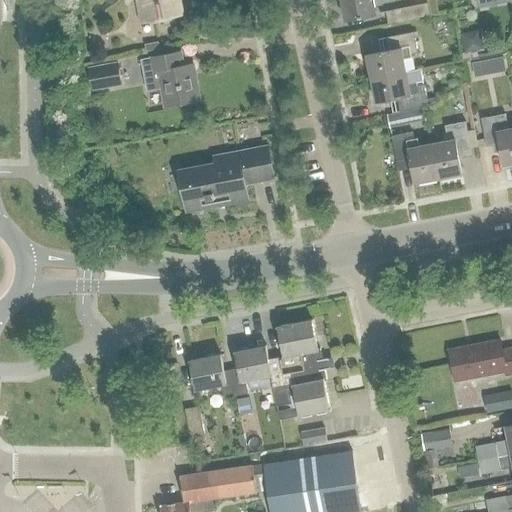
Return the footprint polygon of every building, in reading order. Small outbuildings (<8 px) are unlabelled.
[(182,15),(179,0),(139,0),(144,22),(182,15)] [(340,0),(345,21),(375,16),(372,1),(375,0),(340,0)] [(390,12),(392,24),(429,16),(427,5),(390,12)] [(485,50),(480,30),(460,34),(464,54),(485,50)] [(371,79),(407,73),(405,60),(412,59),(411,54),(418,53),(414,33),(379,40),(382,53),(367,56),(371,79)] [(177,69),(174,54),(142,60),(147,88),(163,85),(167,107),(199,101),(192,66),(177,69)] [(503,58),(488,61),(490,74),(506,71),(503,58)] [(122,85),(118,63),(90,69),(94,90),(122,85)] [(423,70),(407,73),(371,79),(375,103),(391,100),(393,113),(428,106),(427,99),(422,71),(423,71),(423,70)] [(426,121),(423,108),(387,115),(390,128),(426,121)] [(501,152),(504,167),(511,164),(511,128),(509,130),(506,114),(481,119),(487,147),(493,146),(495,153),(501,152)] [(432,145),(439,179),(463,175),(460,160),(472,157),(469,143),(467,131),(466,123),(446,126),(447,134),(444,134),(445,142),(432,145)] [(469,143),(477,142),(475,130),(471,130),(467,131),(469,143)] [(415,184),(439,179),(432,145),(420,147),(419,140),(414,140),(413,133),(393,137),(399,172),(413,169),(415,184)] [(245,183),(273,178),(268,148),(215,158),(217,164),(180,171),(183,189),(186,188),(190,209),(209,206),(209,207),(217,206),(217,204),(248,199),(245,183)] [(277,327),(283,354),(284,358),(270,361),(269,361),(272,377),(271,377),(280,421),(330,410),(324,381),(328,380),(326,369),(332,368),(330,357),(324,359),(322,349),(318,349),(312,320),(277,327)] [(449,351),(455,382),(505,372),(506,377),(511,375),(511,348),(502,350),(500,341),(449,351)] [(235,352),(235,354),(238,370),(231,371),(235,396),(247,393),(245,383),(271,377),(272,377),(269,361),(270,361),(267,345),(235,352)] [(235,396),(231,371),(225,373),(221,354),(190,361),(196,392),(222,387),(225,398),(235,396)] [(511,397),(511,392),(498,394),(501,410),(511,407),(511,397)] [(249,397),(237,400),(240,415),(244,415),(252,413),(249,397)] [(199,406),(186,409),(193,442),(206,439),(199,406)] [(478,446),(480,459),(511,453),(511,425),(507,426),(509,440),(478,446)] [(325,428),(301,433),(304,445),(327,440),(325,428)] [(453,447),(450,429),(421,434),(427,468),(439,466),(436,450),(453,447)] [(361,511),(353,451),(265,463),(272,511),(361,511)] [(511,467),(511,453),(480,459),(483,473),(511,467)] [(186,502),(162,505),(163,511),(208,511),(214,511),(212,499),(257,492),(253,465),(182,475),(186,502)] [(511,494),(487,499),(489,511),(491,511),(511,508),(511,494)]
